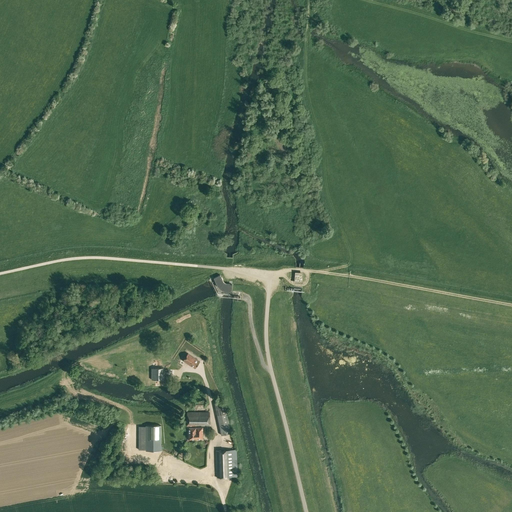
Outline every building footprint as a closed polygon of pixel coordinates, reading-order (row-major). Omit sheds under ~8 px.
[(303,274),(295,273),(294,281),(302,282),(303,274)] [(214,277),(216,282),(217,284),(218,286),(220,288),(222,289),(224,290),(228,291),(232,291),(232,284),(228,284),(226,283),(225,283),(225,282),(223,281),(222,280),(220,274),(214,277)] [(192,366),(195,368),(200,362),(188,354),(183,361),(192,367),(192,366)] [(164,370),(156,370),(155,381),(164,381),(164,370)] [(222,402),(214,403),(221,435),(231,432),(224,401),(222,402)] [(187,427),(189,427),(203,427),(210,427),(210,413),(187,413),(187,427)] [(146,450),(161,451),(161,425),(146,425),(146,450)] [(189,427),(189,438),(203,438),(203,427),(189,427)] [(216,450),(217,478),(238,477),(236,450),(216,450)]
